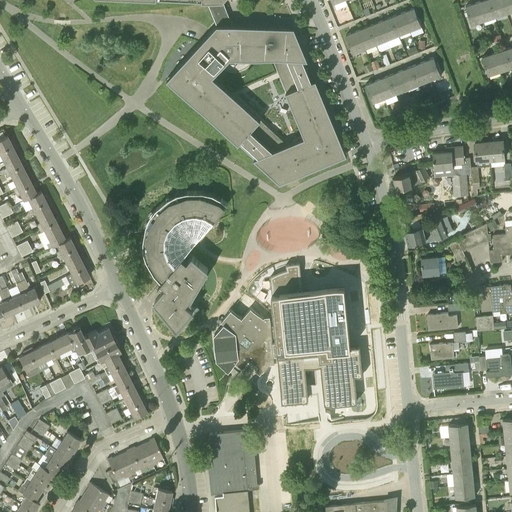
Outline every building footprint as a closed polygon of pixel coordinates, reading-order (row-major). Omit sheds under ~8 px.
[(281,181),(285,180),(297,175),(347,154),(295,26),(233,23),(224,0),(216,0),(208,0),(218,23),(167,77),(281,181)] [(495,16),(489,0),(483,0),(478,2),(484,20),(485,24),(497,21),(495,16)] [(507,12),(502,0),(489,0),(495,16),(507,12)] [(511,10),(511,0),(502,0),(507,12),(511,10)] [(484,20),(478,2),(466,6),(472,24),(484,20)] [(415,8),(403,12),(410,30),(422,25),(415,8)] [(410,30),(403,12),(392,17),(399,34),(410,30)] [(399,34),(392,17),(380,21),(387,39),(399,34)] [(387,39),(380,21),(369,26),(376,43),(379,52),(391,47),(387,39)] [(376,43),(369,26),(358,30),(365,48),(376,43)] [(365,48),(358,30),(346,35),(353,52),(365,48)] [(511,67),(506,49),(494,53),(500,71),(511,67)] [(500,71),(494,53),(482,57),(488,75),(500,71)] [(434,57),(422,61),(430,79),(441,75),(434,57)] [(430,79),(422,61),(411,66),(418,84),(430,79)] [(370,63),(363,65),(365,72),(373,70),(370,63)] [(418,84),(411,66),(400,70),(407,88),(418,84)] [(407,88),(400,70),(389,75),(396,93),(407,88)] [(396,93),(389,75),(377,79),(385,97),(387,104),(398,100),(396,93)] [(385,97),(377,79),(366,84),(373,102),(385,97)] [(412,112),(409,105),(402,107),(405,115),(412,112)] [(0,137),(0,150),(14,144),(12,139),(10,140),(7,135),(0,137)] [(503,140),(489,141),(491,159),(504,158),(503,140)] [(491,159),(489,141),(475,142),(477,161),(491,159)] [(14,144),(0,150),(0,153),(4,161),(17,154),(14,149),(17,148),(14,144)] [(435,169),(454,167),(453,165),(465,163),(463,145),(451,146),(452,150),(433,152),(435,169)] [(17,154),(4,161),(7,167),(3,169),(5,172),(22,164),(17,154)] [(22,164),(5,172),(7,176),(10,174),(14,180),(27,174),(22,164)] [(477,165),(471,166),(472,182),(479,182),(478,166),(477,166),(477,165)] [(396,189),(414,185),(429,178),(423,166),(411,172),(393,176),(396,189)] [(27,174),(14,180),(16,186),(13,188),(14,192),(32,183),(27,174)] [(32,183),(14,192),(16,196),(20,194),(23,200),(28,197),(37,193),(36,193),(32,183)] [(212,193),(202,188),(202,191),(176,191),(177,193),(166,196),(168,198),(148,214),(151,216),(144,225),(147,226),(145,232),(145,236),(142,251),(145,250),(145,262),(148,261),(160,282),(165,288),(155,300),(161,306),(160,307),(165,316),(167,314),(172,320),(171,320),(176,329),(178,327),(194,308),(196,311),(200,306),(198,304),(193,300),(193,299),(196,291),(195,291),(203,277),(205,279),(208,270),(208,269),(208,268),(193,255),(189,260),(183,256),(215,218),(228,203),(213,191),(212,193)] [(37,193),(28,197),(33,207),(46,200),(41,190),(36,193),(37,193)] [(477,204),(474,198),(457,206),(459,212),(469,208),(470,209),(471,209),(475,208),(476,206),(475,204),(477,204)] [(46,200),(33,207),(38,216),(51,210),(46,200)] [(0,210),(10,206),(7,201),(0,204),(0,210)] [(10,206),(0,210),(0,213),(2,217),(13,212),(10,206)] [(51,210),(38,216),(41,222),(37,224),(39,228),(56,220),(51,210)] [(404,217),(407,229),(425,225),(429,223),(426,212),(404,217)] [(452,229),(447,216),(423,226),(405,229),(409,244),(427,240),(425,232),(433,229),(437,240),(447,235),(446,232),(452,229)] [(9,231),(20,225),(17,220),(6,226),(9,231)] [(56,220),(39,228),(41,232),(45,230),(48,236),(60,229),(56,220)] [(490,230),(499,226),(496,220),(487,225),(490,230)] [(476,228),(483,241),(488,241),(486,223),(476,228)] [(23,231),(20,225),(9,231),(12,236),(23,231)] [(471,230),(478,243),(483,241),(476,228),(471,230)] [(60,229),(48,236),(50,241),(46,243),(49,248),(57,244),(65,239),(60,229)] [(466,233),(473,246),(478,243),(471,230),(466,233)] [(461,235),(468,249),(473,246),(466,233),(461,235)] [(489,249),(490,256),(502,255),(511,253),(511,238),(507,239),(506,233),(492,234),(494,249),(489,249)] [(456,239),(463,251),(468,249),(461,235),(456,238),(456,239)] [(65,239),(57,244),(60,249),(56,251),(57,255),(74,246),(69,237),(65,239)] [(463,251),(456,239),(450,243),(458,260),(465,256),(463,251)] [(19,250),(30,245),(27,240),(16,245),(19,250)] [(30,245),(19,250),(22,256),(32,250),(30,245)] [(74,246),(57,255),(59,259),(64,257),(66,263),(79,256),(74,246)] [(79,256),(66,263),(71,272),(86,265),(84,260),(82,261),(79,256)] [(423,274),(439,273),(438,256),(422,257),(423,274)] [(270,318),(274,362),(277,362),(277,361),(281,361),(284,400),(310,398),(307,365),(322,364),(326,404),(358,401),(356,376),(363,375),(361,345),(349,346),(344,286),(304,290),(301,262),(289,263),(289,268),(287,269),(284,269),(283,270),(282,270),(281,270),(281,271),(280,271),(279,272),(273,275),(277,323),(273,323),(273,318),(270,318)] [(86,265),(71,272),(65,275),(71,285),(89,276),(87,270),(89,269),(86,265)] [(31,304),(17,273),(15,268),(11,271),(16,282),(21,293),(16,295),(22,308),(31,304)] [(17,273),(31,304),(40,300),(35,287),(30,289),(22,271),(17,273)] [(22,308),(16,295),(12,297),(8,287),(7,288),(1,276),(0,276),(0,282),(13,312),(22,308)] [(13,312),(0,282),(0,293),(3,301),(0,302),(0,307),(4,316),(13,312)] [(501,313),(506,312),(505,299),(511,298),(511,283),(485,286),(486,293),(491,292),(493,312),(494,312),(494,311),(501,310),(501,313)] [(269,372),(275,371),(274,362),(270,318),(270,316),(263,317),(251,307),(242,317),(231,308),(222,320),(224,322),(214,334),(216,359),(229,370),(232,366),(235,362),(243,369),(250,361),(255,365),(258,366),(263,371),(265,369),(266,370),(269,372)] [(448,316),(448,312),(427,314),(429,329),(458,326),(457,315),(448,316)] [(67,332),(76,349),(77,353),(90,346),(89,344),(91,343),(100,362),(104,360),(117,353),(121,351),(109,327),(97,332),(96,329),(84,335),(79,326),(67,332)] [(511,328),(503,330),(504,340),(511,339),(511,328)] [(455,342),(466,341),(465,331),(454,332),(455,342)] [(76,349),(67,332),(57,337),(64,350),(70,347),(72,351),(76,349)] [(64,350),(57,337),(47,342),(56,359),(60,357),(58,353),(64,350)] [(432,359),(454,357),(453,341),(430,343),(432,359)] [(38,347),(45,360),(50,357),(52,361),(56,359),(47,342),(38,347)] [(27,349),(35,365),(45,360),(38,347),(33,349),(32,347),(27,349)] [(35,365),(27,349),(23,351),(24,354),(18,357),(25,370),(35,365)] [(117,353),(104,360),(107,365),(103,367),(105,371),(122,363),(117,353)] [(480,356),(480,362),(481,370),(487,369),(487,375),(505,373),(505,376),(511,375),(509,353),(500,354),(500,357),(486,358),(486,355),(480,356)] [(77,363),(79,367),(81,369),(86,367),(82,360),(82,361),(77,363)] [(434,388),(464,385),(462,371),(469,370),(468,362),(445,364),(446,371),(433,373),(434,388)] [(122,363),(105,371),(107,375),(111,373),(114,379),(127,372),(122,363)] [(0,366),(0,387),(4,395),(8,393),(5,389),(8,387),(13,384),(2,366),(0,366)] [(74,369),(80,380),(85,377),(79,367),(74,369)] [(80,380),(74,369),(69,372),(74,383),(80,380)] [(70,385),(74,383),(69,372),(64,374),(70,385)] [(127,372),(114,379),(117,384),(113,386),(115,391),(132,382),(127,372)] [(60,377),(65,387),(70,385),(64,374),(60,377)] [(99,374),(95,376),(90,378),(89,379),(91,384),(102,379),(99,374)] [(54,379),(60,390),(65,387),(60,377),(54,379)] [(60,390),(54,379),(49,382),(55,393),(60,390)] [(49,382),(45,384),(51,395),(55,393),(49,382)] [(132,382),(115,391),(117,394),(121,392),(124,398),(137,392),(132,382)] [(45,398),(50,395),(45,384),(40,387),(45,398)] [(98,398),(109,393),(107,388),(96,393),(98,398)] [(137,392),(124,398),(129,408),(144,400),(142,395),(139,396),(137,392)] [(109,393),(98,398),(101,404),(112,398),(109,393)] [(18,417),(25,413),(17,399),(10,403),(18,417)] [(144,400),(129,408),(134,417),(147,411),(144,406),(147,404),(144,400)] [(108,418),(119,412),(116,407),(106,413),(108,418)] [(119,412),(108,418),(111,423),(122,418),(119,412)] [(511,417),(503,419),(504,431),(511,430),(511,417)] [(39,418),(36,423),(46,430),(49,425),(39,418)] [(448,424),(450,437),(469,435),(467,422),(448,424)] [(46,430),(36,423),(30,433),(36,436),(39,432),(43,435),(46,430)] [(488,425),(478,426),(479,434),(489,433),(488,425)] [(248,489),(258,488),(254,440),(252,429),(210,432),(216,492),(223,491),(248,489)] [(36,436),(30,433),(26,430),(24,434),(21,439),(31,445),(36,436)] [(68,430),(62,440),(76,449),(79,444),(77,443),(80,438),(68,430)] [(483,436),(489,436),(489,433),(479,434),(480,445),(485,445),(484,440),(483,440),(483,436)] [(469,435),(450,437),(451,449),(470,447),(469,435)] [(155,438),(143,443),(152,465),(157,463),(156,460),(163,457),(155,438)] [(31,445),(21,439),(17,444),(14,449),(24,455),(27,451),(31,445)] [(76,449),(62,440),(56,449),(68,457),(71,452),(73,454),(76,449)] [(152,465),(143,443),(131,449),(140,468),(147,465),(148,467),(152,465)] [(68,457),(56,449),(50,445),(44,454),(46,455),(62,466),(68,457)] [(470,447),(451,449),(452,461),(471,459),(470,447)] [(24,455),(14,449),(9,457),(19,464),(24,455)] [(140,468),(131,449),(120,454),(129,475),(134,473),(133,471),(140,468)] [(129,475),(120,454),(108,459),(116,478),(124,475),(125,477),(129,475)] [(62,466),(46,455),(43,459),(47,461),(43,466),(52,472),(52,473),(56,475),(62,466)] [(19,464),(9,457),(5,462),(15,469),(19,464)] [(471,459),(452,461),(453,473),(472,471),(471,459)] [(52,472),(43,466),(40,464),(36,471),(32,468),(30,471),(46,481),(52,473),(52,472)] [(0,478),(7,483),(10,478),(0,471),(0,478)] [(46,481),(30,471),(29,472),(33,475),(30,479),(26,477),(24,480),(40,490),(46,481)] [(472,471),(453,473),(455,485),(474,483),(472,471)] [(40,490),(24,480),(23,482),(22,482),(17,489),(26,495),(34,500),(35,499),(40,490)] [(84,493),(104,505),(106,501),(104,500),(109,493),(91,482),(84,493)] [(474,483),(455,485),(456,498),(475,496),(474,483)] [(155,498),(172,502),(173,496),(171,496),(172,490),(158,487),(155,498)] [(250,511),(248,489),(223,491),(223,494),(216,495),(217,511),(250,511)] [(104,505),(84,493),(77,503),(90,511),(96,511),(99,509),(101,510),(104,505)] [(142,495),(131,493),(129,501),(140,504),(142,495)] [(34,500),(26,495),(21,503),(33,511),(35,511),(38,508),(36,507),(39,502),(35,499),(34,500)] [(153,508),(168,511),(169,506),(171,507),(172,502),(155,498),(153,508)] [(326,506),(326,511),(394,511),(393,511),(389,511),(388,500),(326,505),(326,506)] [(33,511),(21,503),(15,511),(33,511)] [(90,511),(77,503),(71,511),(90,511)]
